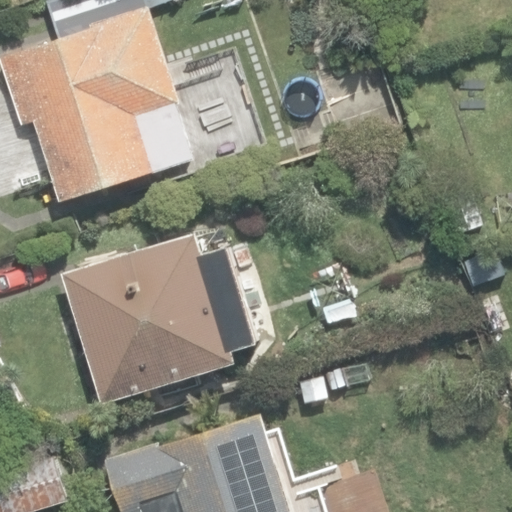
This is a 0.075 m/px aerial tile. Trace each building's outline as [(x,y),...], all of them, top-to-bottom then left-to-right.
[(38,119),(65,200),(151,172),(156,188),(178,180),(174,166),(202,156),(183,101),(186,99),(156,6),(175,0),(50,0),(63,37),(5,57),(27,123),(38,119)] [(485,221),(473,182),(436,194),(448,233),(485,221)] [(68,271),(108,402),(243,360),(239,347),(262,339),(235,245),(209,252),(202,229),(68,271)] [(389,353),(398,399),(425,394),(415,347),(389,353)] [(328,394),(352,385),(345,366),(321,375),(328,394)] [(299,511),(268,409),(111,457),(127,511),(143,511),(147,511),(299,511)] [(473,450),(466,436),(440,448),(452,483),(458,487),(480,481),(476,474),(488,471),(479,448),(473,450)] [(0,471),(0,511),(20,511),(75,496),(61,452),(0,471)]
